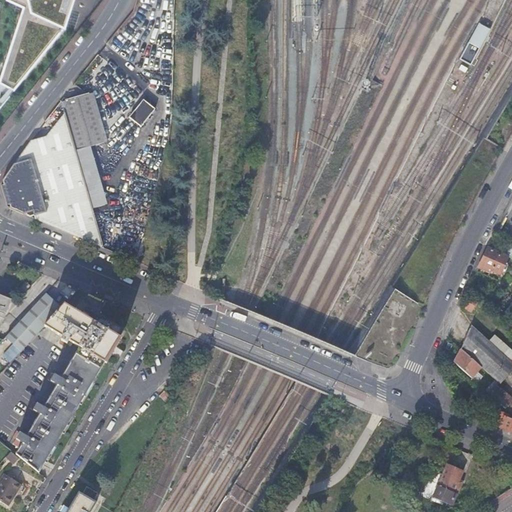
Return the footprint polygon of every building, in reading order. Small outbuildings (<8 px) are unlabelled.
[(6,0),(6,2),(22,8),(1,80),(14,86),(66,24),(72,0),(6,0)] [(470,66),(490,30),(478,24),(459,60),(470,66)] [(91,94),(61,103),(64,114),(79,162),(89,159),(86,149),(106,142),(91,94)] [(155,109),(143,100),(130,118),(141,127),(155,109)] [(20,213),(104,248),(82,173),(79,162),(64,114),(46,136),(31,142),(1,184),(8,208),(20,213)] [(79,162),(82,173),(92,170),(89,159),(79,162)] [(508,257),(488,248),(485,254),(478,269),(489,273),(490,270),(500,275),(502,270),(505,271),(507,266),(505,265),(508,257)] [(30,286),(26,282),(16,291),(21,295),(30,286)] [(61,308),(46,294),(5,338),(21,352),(45,326),(61,308)] [(0,327),(11,300),(0,295),(0,327)] [(460,307),(470,313),(477,302),(467,296),(460,307)] [(61,308),(45,326),(63,338),(59,345),(64,348),(67,345),(70,348),(72,345),(79,349),(60,381),(51,375),(47,381),(56,387),(43,410),(33,404),(30,410),(39,416),(26,438),(16,433),(12,439),(16,441),(13,446),(19,450),(17,452),(16,455),(39,474),(103,366),(111,353),(118,341),(123,334),(98,318),(94,324),(83,317),(64,305),(61,308)] [(499,384),(511,369),(511,362),(471,326),(468,332),(460,350),(481,368),(499,384)] [(481,368),(460,350),(457,357),(454,364),(471,379),(481,368)] [(511,398),(495,386),(489,394),(511,409),(511,398)] [(171,401),(162,392),(157,398),(166,406),(171,401)] [(511,420),(508,419),(509,416),(500,412),(498,417),(503,419),(501,424),(499,429),(511,433),(511,420)] [(11,453),(6,459),(13,465),(18,459),(11,453)] [(457,484),(458,481),(462,472),(447,465),(433,498),(451,506),(458,491),(460,485),(457,484)] [(21,485),(5,475),(0,482),(0,501),(8,506),(14,496),(13,495),(16,491),(17,492),(19,489),(21,485)] [(92,511),(97,504),(93,502),(97,495),(87,489),(82,496),(79,493),(71,507),(67,511),(92,511)]
